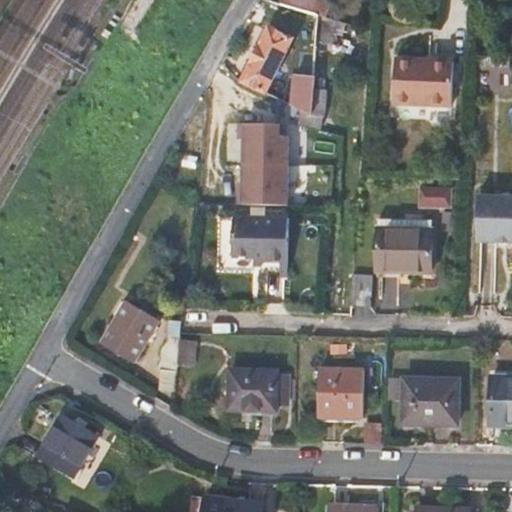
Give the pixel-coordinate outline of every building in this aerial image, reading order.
[(282,0),(281,4),(317,15),(319,0),(282,0)] [(303,49),(316,54),(316,51),(319,16),(317,15),(281,4),(270,1),(269,7),(279,11),(278,15),(306,23),(303,49)] [(331,43),(330,19),(319,16),(316,51),(325,52),(325,42),(331,43)] [(360,46),(364,30),(340,22),(336,39),(360,46)] [(271,29),(243,81),(266,92),(293,40),(271,29)] [(437,56),(437,64),(454,65),(455,57),(437,56)] [(454,65),(437,64),(397,61),(395,105),(452,109),(454,65)] [(295,75),(292,105),(301,109),(313,116),(314,90),(315,76),(295,75)] [(329,91),(314,90),(313,116),(319,129),(325,130),(329,91)] [(300,128),(319,129),(313,116),(301,109),(300,128)] [(242,204),(292,204),(293,135),(289,135),(283,135),(283,123),(243,123),(242,138),(247,139),(247,181),(247,188),(242,188),(242,204)] [(421,185),(421,206),(454,205),(453,184),(421,185)] [(511,242),(511,196),(479,196),(477,241),(511,242)] [(455,232),(457,214),(447,213),(446,232),(455,232)] [(235,216),(222,215),(222,269),(254,269),(254,273),(267,273),(267,270),(268,257),(289,258),(289,216),(235,216)] [(432,234),(433,223),(383,220),(380,271),(433,274),(435,234),(432,234)] [(289,274),(289,258),(268,257),(267,270),(279,270),(279,274),(289,274)] [(376,275),(355,274),(353,302),(375,303),(376,275)] [(139,362),(161,321),(128,302),(106,343),(139,362)] [(161,365),(178,367),(178,365),(181,339),(182,332),(182,329),(173,329),(163,346),(161,365)] [(195,340),(181,339),(178,365),(194,366),(195,340)] [(273,404),(274,372),(274,369),(228,369),(228,409),(273,409),(273,404)] [(294,373),(274,372),(273,404),(293,404),(294,373)] [(365,421),(366,376),(321,373),(319,419),(365,421)] [(511,375),(493,376),(492,424),(511,425),(511,375)] [(459,424),(460,379),(407,377),(405,422),(459,424)] [(75,478),(98,435),(63,417),(40,459),(75,478)] [(213,511),(214,499),(207,499),(205,511),(213,511)] [(265,511),(266,505),(214,499),(213,511),(265,511)]
